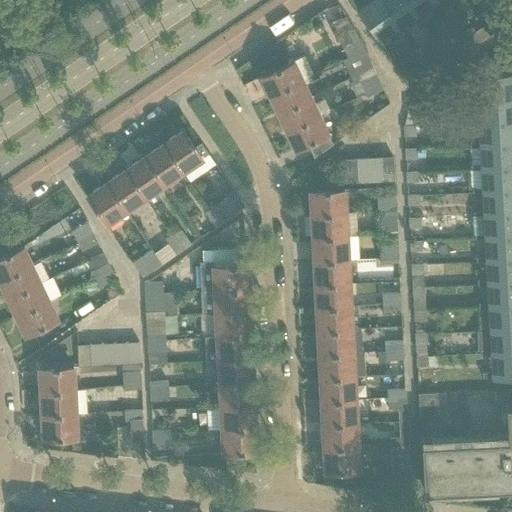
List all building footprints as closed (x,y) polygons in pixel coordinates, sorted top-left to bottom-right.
[(358,9),(369,26),(379,40),(383,47),(387,44),(391,41),(386,34),(397,27),(398,26),(380,0),(372,0),(359,10),(358,9)] [(408,0),(380,0),(398,26),(403,33),(406,31),(402,24),(411,17),(416,14),(417,13),(408,0)] [(436,0),(408,0),(417,13),(422,20),(425,18),(421,11),(432,3),(435,1),(436,0)] [(475,15),(489,35),(508,22),(495,2),(475,15)] [(344,17),(330,25),(342,47),(347,58),(363,50),(358,39),(344,17)] [(318,23),(313,26),(313,31),(318,34),(323,31),(323,26),(318,23)] [(472,27),(460,35),(463,39),(472,52),(490,39),(482,26),(475,31),(472,27)] [(463,39),(456,44),(464,57),(472,52),(463,39)] [(452,47),(444,52),(452,65),(460,59),(452,47)] [(347,58),(342,60),(352,81),(357,79),(373,71),(363,50),(347,58)] [(444,52),(436,57),(445,69),(452,65),(444,52)] [(260,76),(269,96),(301,81),(313,75),(303,56),(260,76)] [(432,60),(424,65),(433,78),(441,72),(432,60)] [(424,65),(414,72),(423,84),(433,78),(424,65)] [(373,71),(357,79),(365,97),(382,89),(373,71)] [(491,75),(474,76),(475,95),(475,100),(511,98),(510,74),(491,75)] [(269,96),(278,113),(309,98),(301,81),(269,96)] [(431,92),(419,93),(420,104),(432,103),(431,92)] [(278,113),(286,131),(318,116),(309,98),(278,113)] [(464,101),(466,124),(476,123),(511,121),(511,102),(511,98),(475,100),(467,101),(464,101)] [(406,113),(403,127),(414,127),(422,126),(432,126),(433,126),(433,125),(431,110),(430,110),(419,111),(419,102),(406,103),(406,104),(406,113)] [(318,116),(286,131),(295,149),(306,143),(313,157),(332,144),(318,116)] [(511,121),(476,123),(478,147),(511,144),(511,121)] [(414,127),(403,127),(403,137),(404,137),(415,136),(414,127)] [(194,147),(182,130),(163,143),(181,170),(188,180),(213,162),(200,142),(194,147)] [(163,143),(144,156),(162,183),(181,170),(163,143)] [(511,144),(478,147),(478,158),(478,160),(479,169),(511,167),(511,144)] [(416,148),(403,149),(404,160),(417,159),(416,148)] [(144,156),(124,170),(142,197),(162,183),(144,156)] [(393,181),(391,156),(379,157),(380,181),(393,181)] [(355,183),(368,182),(367,157),(354,158),(355,183)] [(380,181),(379,157),(367,157),(368,182),(380,181)] [(343,183),(355,183),(354,158),(342,158),(343,183)] [(511,167),(479,169),(480,193),(511,191),(511,167)] [(124,170),(105,182),(124,210),(125,209),(135,202),(142,197),(124,170)] [(417,171),(405,172),(405,183),(418,182),(417,171)] [(105,182),(85,196),(97,212),(104,223),(124,210),(105,182)] [(310,191),(311,214),(344,212),(343,200),(344,200),(343,189),(310,191)] [(511,191),(480,193),(482,215),(511,213),(511,191)] [(208,209),(219,224),(244,207),(233,192),(208,209)] [(419,194),(406,195),(407,206),(419,205),(419,194)] [(395,196),(376,197),(377,211),(395,210),(395,196)] [(208,209),(204,212),(215,227),(219,224),(208,209)] [(311,214),(312,237),(345,236),(344,212),(311,214)] [(511,213),(482,215),(483,238),(511,236),(511,213)] [(420,217),(407,217),(408,229),(420,228),(420,217)] [(86,222),(70,230),(77,244),(94,236),(86,222)] [(180,230),(170,237),(180,252),(190,245),(180,230)] [(94,236),(77,244),(81,251),(97,243),(94,236)] [(312,237),(313,262),(346,260),(345,236),(312,237)] [(511,236),(483,238),(484,261),(511,259),(511,236)] [(180,252),(170,237),(166,240),(176,255),(180,252)] [(422,251),(421,240),(409,241),(409,251),(422,251)] [(397,243),(379,244),(379,259),(398,258),(397,243)] [(0,256),(0,280),(31,266),(21,247),(22,247),(22,246),(0,256)] [(202,262),(199,262),(200,291),(246,289),(245,264),(235,265),(234,248),(201,250),(202,262)] [(150,249),(132,262),(142,276),(154,270),(161,265),(150,249)] [(511,259),(484,261),(485,284),(511,282),(511,259)] [(313,262),(314,286),(347,284),(346,260),(313,262)] [(107,262),(90,271),(94,279),(111,271),(107,262)] [(422,263),(410,264),(410,275),(423,274),(422,263)] [(0,280),(0,282),(8,300),(39,285),(31,266),(0,280)] [(111,271),(94,279),(99,288),(115,279),(111,271)] [(424,278),(411,278),(411,287),(423,286),(424,286),(424,278)] [(144,282),(144,294),(164,293),(163,281),(144,282)] [(109,285),(107,295),(110,300),(121,293),(113,282),(109,285)] [(511,282),(485,284),(486,308),(511,306),(511,282)] [(314,286),(316,308),(349,307),(347,284),(314,286)] [(8,300),(16,316),(47,301),(39,285),(8,300)] [(411,287),(411,298),(412,298),(424,297),(423,286),(411,287)] [(246,289),(200,291),(201,314),(214,314),(247,312),(246,289)] [(381,293),(382,304),(399,304),(399,291),(381,293)] [(144,294),(145,317),(165,316),(164,293),(144,294)] [(47,301),(16,316),(24,334),(56,318),(55,318),(47,301)] [(399,304),(382,304),(382,312),(400,311),(399,304)] [(511,306),(486,308),(487,326),(488,331),(511,329),(511,306)] [(316,308),(317,332),(350,330),(349,307),(316,308)] [(214,314),(216,337),(249,335),(247,312),(214,314)] [(426,322),(425,312),(413,313),(413,323),(426,322)] [(145,317),(146,341),(166,340),(165,316),(145,317)] [(511,329),(488,331),(488,337),(488,340),(489,349),(489,353),(511,351),(511,329)] [(350,330),(317,332),(317,337),(318,355),(351,353),(355,353),(357,353),(359,353),(361,352),(360,330),(356,330),(350,330)] [(426,332),(414,333),(414,343),(426,343),(426,332)] [(216,337),(204,338),(205,361),(217,360),(250,358),(249,337),(249,335),(216,337)] [(166,340),(146,341),(147,362),(167,361),(166,340)] [(139,341),(126,342),(127,364),(140,363),(139,341)] [(384,342),(384,351),(401,350),(401,341),(384,342)] [(126,342),(113,343),(114,364),(121,364),(127,364),(126,342)] [(94,344),(89,344),(90,366),(102,365),(101,343),(94,344)] [(113,343),(101,343),(102,365),(114,364),(113,343)] [(89,344),(76,345),(77,366),(90,366),(89,344)] [(401,350),(384,351),(385,360),(401,360),(401,350)] [(511,351),(489,353),(489,354),(489,363),(490,372),(490,378),(507,378),(511,377),(511,351)] [(351,353),(318,355),(319,377),(352,376),(360,375),(364,375),(363,352),(361,352),(359,353),(357,353),(355,353),(351,353)] [(427,355),(415,356),(415,367),(427,366),(427,355)] [(217,360),(218,383),(251,381),(250,358),(217,360)] [(127,364),(121,364),(121,372),(122,381),(140,380),(140,363),(127,364)] [(58,366),(38,367),(39,392),(73,390),(73,383),(72,372),(72,366),(58,366)] [(319,377),(320,402),(353,400),(352,376),(319,377)] [(140,380),(122,381),(122,389),(141,389),(140,380)] [(218,383),(219,407),(252,405),(251,381),(218,383)] [(168,386),(149,387),(149,401),(169,400),(168,386)] [(404,389),(386,390),(387,398),(405,397),(404,389)] [(39,392),(41,415),(74,414),(73,390),(39,392)] [(418,394),(419,417),(438,416),(437,393),(418,394)] [(405,397),(387,398),(388,409),(405,407),(405,397)] [(320,402),(322,424),(354,423),(353,400),(320,402)] [(219,407),(206,407),(207,430),(221,429),(254,428),(252,405),(219,407)] [(507,441),(420,445),(423,493),(511,488),(511,406),(505,407),(506,433),(507,441)] [(142,409),(123,410),(124,420),(129,420),(141,419),(143,419),(142,409)] [(74,414),(41,415),(42,439),(71,437),(76,437),(74,414)] [(141,419),(129,420),(130,441),(143,441),(141,419)] [(322,424),(323,448),(356,446),(354,423),(322,424)] [(254,428),(221,429),(221,442),(221,453),(255,451),(254,428)] [(151,431),(152,450),(171,448),(170,430),(151,431)] [(76,437),(71,437),(71,450),(81,450),(80,437),(76,437)] [(408,444),(390,445),(391,456),(408,455),(408,444)] [(356,446),(323,448),(324,472),(358,470),(357,459),(356,459),(356,446)] [(408,455),(391,456),(391,474),(409,473),(408,455)]
